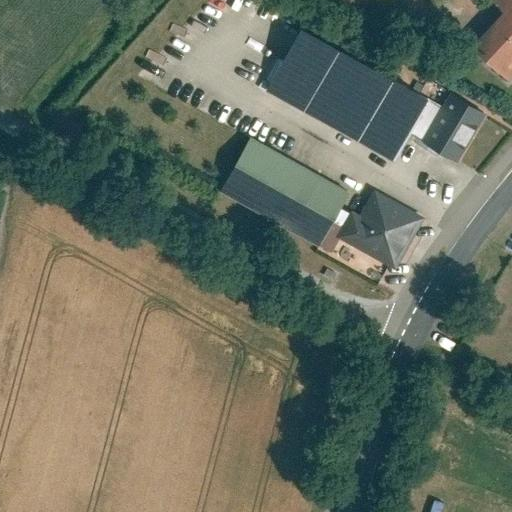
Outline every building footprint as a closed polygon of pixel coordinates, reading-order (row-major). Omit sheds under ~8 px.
[(322,0),(354,18),(364,0),(322,0)] [(511,0),(490,0),(505,13),(511,19),(511,0)] [(511,19),(505,13),(474,48),(508,79),(511,74),(511,19)] [(301,28),(267,91),(394,161),(409,134),(429,98),(394,79),(400,68),(390,62),(384,73),(301,28)] [(444,107),(429,98),(409,134),(457,160),(484,112),(451,94),(444,107)] [(250,138),(221,191),(320,245),(333,222),(340,209),(350,192),(250,138)] [(361,220),(340,209),(333,222),(345,228),(341,236),(395,265),(420,219),(375,194),(361,220)]
